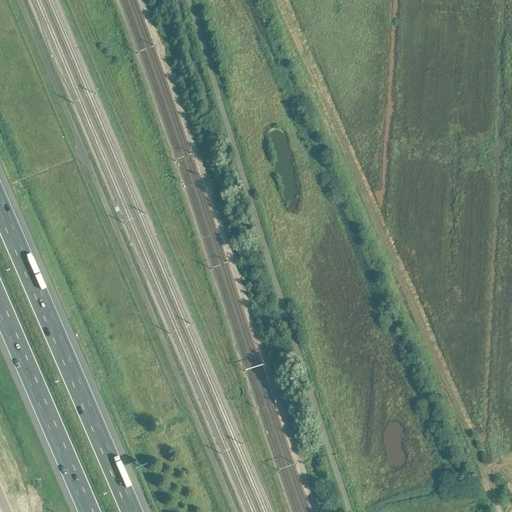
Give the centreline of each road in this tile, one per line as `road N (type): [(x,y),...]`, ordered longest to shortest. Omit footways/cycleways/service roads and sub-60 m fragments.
road 1 (motorway): [(131,511),(0,205)]
road 2 (track): [(191,277),(73,0)]
road 3 (motorway): [(0,305),(88,511)]
